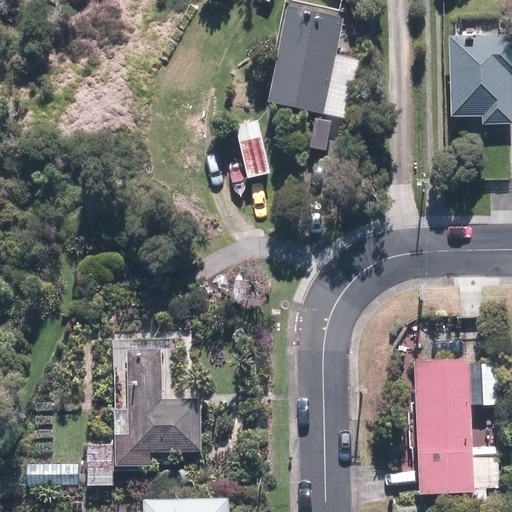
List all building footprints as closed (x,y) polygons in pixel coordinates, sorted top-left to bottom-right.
[(347,20),(295,8),(274,100),(326,112),(347,20)] [(511,38),(458,39),(459,112),(511,111),(511,38)] [(158,113),(164,113),(167,88),(211,93),(212,86),(162,80),(158,113)] [(211,93),(167,88),(164,113),(159,163),(209,168),(216,93),(211,93)] [(274,172),(262,120),(240,125),(252,177),(274,172)] [(169,345),(136,345),(137,430),(123,430),(123,462),(157,462),(157,449),(207,448),(206,394),(169,394),(169,345)] [(469,357),(418,360),(425,489),(476,486),(469,357)] [(505,361),(479,361),(480,406),(506,406),(505,361)] [(235,511),(236,493),(152,494),(152,511),(235,511)]
